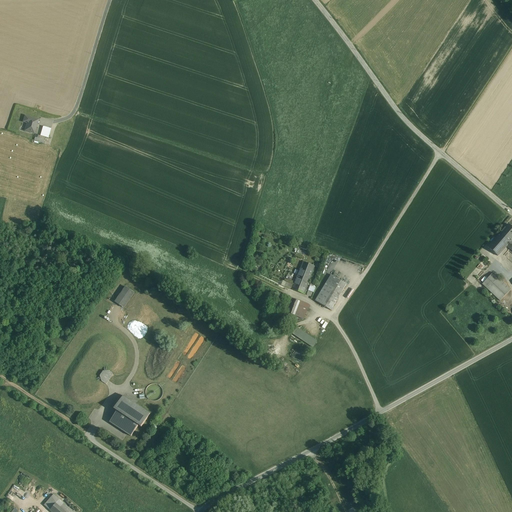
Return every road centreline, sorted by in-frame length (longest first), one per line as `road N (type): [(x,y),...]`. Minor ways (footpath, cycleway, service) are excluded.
road 1 (unclassified): [(200,511),(511,339)]
road 2 (unclassified): [(511,214),(411,125),(315,0)]
road 3 (unknown): [(327,294),(300,279),(310,243),(372,257)]
